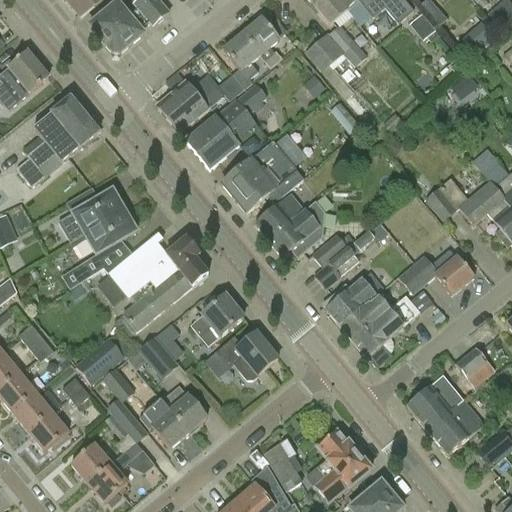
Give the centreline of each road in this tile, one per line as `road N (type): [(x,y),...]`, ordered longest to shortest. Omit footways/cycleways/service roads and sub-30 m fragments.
road 1 (tertiary): [(329,365),(111,108)]
road 2 (residential): [(156,511),(329,365)]
road 3 (residential): [(363,409),(511,283)]
road 4 (residential): [(111,108),(242,0)]
road 5 (tertiary): [(111,108),(21,0)]
road 6 (tertiary): [(445,511),(363,409)]
